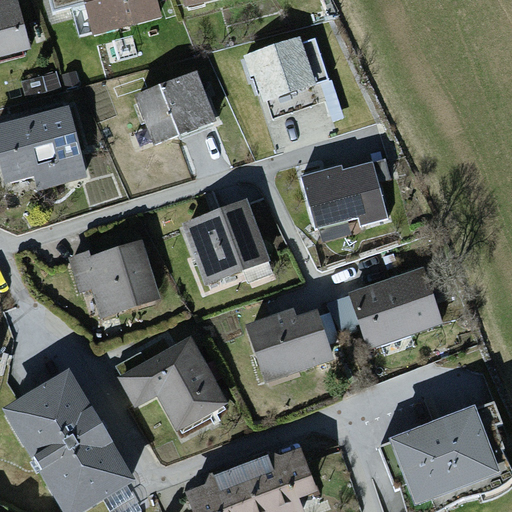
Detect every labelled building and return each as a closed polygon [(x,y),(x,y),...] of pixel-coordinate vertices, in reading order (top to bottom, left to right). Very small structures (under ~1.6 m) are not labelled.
[(18,0),(16,0),(0,4),(0,64),(34,55),(18,0)] [(48,0),(55,22),(88,13),(96,43),(164,24),(157,0),(48,0)] [(187,0),(192,18),(262,0),(187,0)] [(316,41),(248,64),(264,112),(333,89),(316,41)] [(198,78),(135,103),(155,153),(218,128),(198,78)] [(69,117),(0,134),(0,152),(9,188),(30,183),(51,193),(87,184),(69,117)] [(345,172),(301,183),(316,243),(388,225),(375,170),(346,178),(345,172)] [(250,207),(184,233),(208,294),(275,268),(250,207)] [(90,255),(67,262),(79,301),(95,295),(104,324),(161,306),(142,245),(92,261),(90,255)] [(424,273),(351,298),(370,354),(443,329),(424,273)] [(295,314),(245,330),(264,388),(336,364),(319,314),(297,321),(295,314)] [(192,340),(119,382),(137,413),(157,402),(178,438),(231,408),(192,340)] [(93,511),(136,488),(70,374),(3,413),(60,511),(93,511)] [(476,410),(391,443),(418,510),(502,476),(476,410)] [(321,496),(303,452),(282,460),(273,455),(210,478),(208,486),(185,495),(191,511),(307,511),(304,503),(321,496)]
